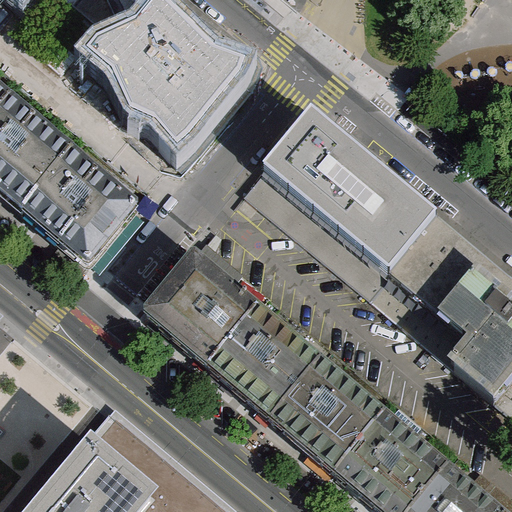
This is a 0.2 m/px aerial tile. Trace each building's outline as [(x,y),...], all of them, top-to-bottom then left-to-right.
[(0,0),(0,11),(1,12),(11,0),(0,0)] [(181,158),(251,72),(210,45),(164,0),(143,0),(131,14),(96,35),(76,63),(104,86),(122,125),(138,136),(154,136),(181,158)] [(0,119),(11,107),(0,97),(0,119)] [(73,160),(11,107),(0,119),(0,197),(24,218),(73,160)] [(390,283),(438,225),(312,121),(263,178),(390,283)] [(137,214),(73,160),(24,218),(89,272),(137,214)] [(390,283),(263,178),(245,201),(371,306),(390,283)] [(390,283),(438,323),(478,275),(511,303),(511,286),(438,225),(390,283)] [(484,505),(496,490),(209,248),(195,263),(258,315),(322,369),(386,421),(448,475),(484,505)] [(258,315),(195,263),(147,320),(209,373),(258,315)] [(495,410),(511,388),(511,303),(478,275),(438,323),(467,347),(449,370),(495,410)] [(438,323),(390,283),(371,306),(449,370),(467,347),(438,323)] [(322,369),(258,315),(209,373),(273,426),(322,369)] [(386,421),(322,369),(273,426),(338,479),(386,421)] [(511,388),(495,410),(511,424),(511,388)] [(417,511),(448,475),(386,421),(338,479),(376,511),(417,511)] [(219,511),(112,423),(89,450),(151,504),(144,511),(219,511)] [(144,511),(151,504),(89,450),(37,511),(144,511)] [(492,511),(484,505),(448,475),(417,511),(492,511)] [(484,505),(492,511),(511,511),(511,503),(496,490),(484,505)]
